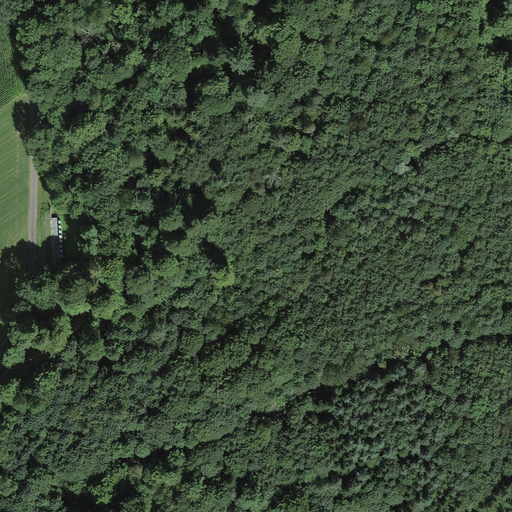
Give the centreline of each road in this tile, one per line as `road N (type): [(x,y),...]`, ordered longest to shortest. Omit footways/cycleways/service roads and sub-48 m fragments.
road 1 (track): [(511,339),(416,352),(262,417),(121,464),(0,486)]
road 2 (track): [(48,351),(463,139),(494,137),(504,149)]
road 3 (track): [(0,377),(48,351),(98,304),(295,0)]
road 4 (track): [(0,353),(26,309),(33,276),(34,106),(19,25),(0,0)]
